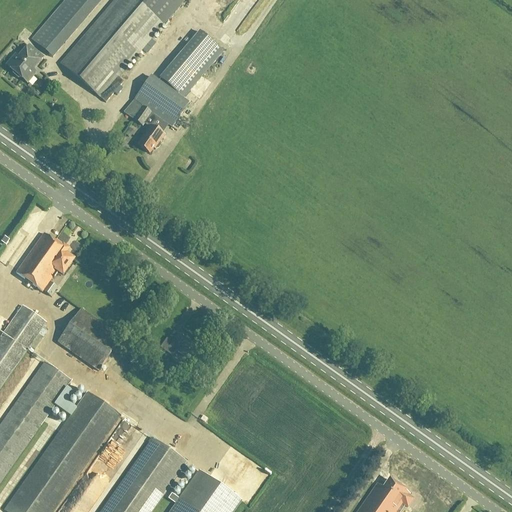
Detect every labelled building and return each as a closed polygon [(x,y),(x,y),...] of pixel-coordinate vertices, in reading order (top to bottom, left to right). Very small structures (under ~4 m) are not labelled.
[(117,0),(62,65),(106,103),(124,82),(118,77),(183,0),(117,0)] [(13,74),(16,76),(18,78),(21,78),(27,83),(36,73),(33,70),(43,58),(29,46),(19,58),(16,55),(7,66),(13,71),(13,74)] [(143,106),(153,112),(152,113),(172,128),(189,104),(151,77),(135,100),(124,112),(134,119),(143,106)] [(143,106),(134,119),(143,126),(152,113),(153,112),(143,106)] [(161,145),(161,142),(166,134),(152,124),(138,143),(140,144),(139,145),(150,153),(154,147),(156,149),(159,148),(161,145)] [(63,274),(73,259),(65,254),(68,249),(63,246),(63,247),(44,234),(16,273),(43,292),(53,277),(54,278),(59,271),(63,274)] [(0,259),(0,260),(7,266),(19,251),(11,245),(0,259)] [(53,281),(47,291),(54,295),(60,285),(53,281)] [(0,390),(47,322),(23,305),(0,337),(0,390)] [(98,371),(122,338),(81,309),(57,342),(98,371)] [(191,361),(200,348),(179,334),(173,342),(167,338),(161,347),(173,356),(176,351),(191,361)] [(0,483),(72,381),(46,362),(0,427),(0,483)] [(7,511),(53,511),(121,415),(88,392),(6,510),(7,511)] [(55,427),(65,423),(61,415),(51,419),(55,427)] [(152,511),(187,463),(152,438),(100,511),(152,511)] [(116,441),(110,448),(117,454),(123,448),(116,441)] [(233,511),(242,501),(200,472),(171,511),(233,511)] [(408,507),(414,499),(407,494),(409,492),(390,479),(384,488),(378,483),(357,511),(397,511),(398,511),(403,504),(408,507)]
